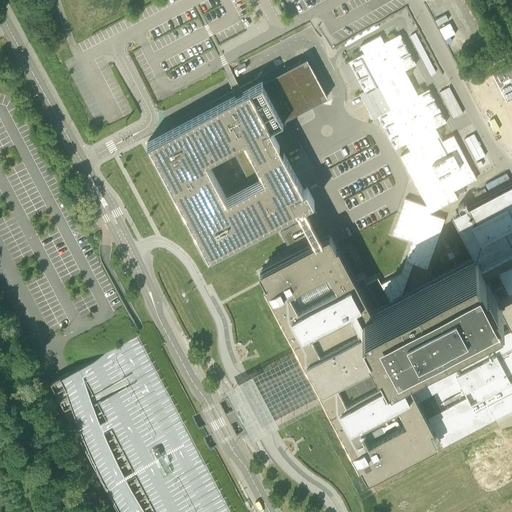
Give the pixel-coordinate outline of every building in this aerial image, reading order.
[(431,74),(436,71),(415,33),(410,36),(431,74)] [(390,300),(401,294),(413,263),(426,269),(446,219),(429,213),(457,198),(454,191),(476,180),(453,136),(442,142),(435,128),(446,122),(429,89),(418,95),(405,71),(415,65),(399,34),(382,42),(380,37),(360,48),(363,53),(348,60),(364,90),(359,93),(373,118),(377,116),(383,128),(395,149),(406,143),(410,150),(401,155),(428,205),(426,206),(407,198),(393,234),(412,241),(405,260),(400,273),(392,277),(381,283),(390,299),(390,300)] [(239,93),(147,141),(208,257),(297,210),(303,220),(281,231),(290,248),(312,236),(315,243),(329,236),(311,202),(314,200),(307,187),(304,189),(284,151),(296,145),(290,132),(283,119),(312,104),(328,96),(307,57),(292,65),(239,93)] [(450,86),(440,92),(453,117),(463,112),(450,86)] [(480,168),(490,163),(475,133),(465,139),(480,168)] [(316,395),(322,392),(366,476),(437,439),(431,427),(433,426),(442,443),(511,406),(511,188),(511,186),(455,216),(477,258),(393,303),(390,299),(381,283),(378,279),(369,282),(365,272),(355,276),(340,247),(336,248),(329,236),(315,243),(259,273),(264,281),(304,357),(298,360),(252,384),(270,419),(316,395)] [(387,215),(397,210),(395,206),(385,211),(387,215)] [(338,228),(334,230),(339,239),(345,236),(343,231),(340,232),(338,228)] [(140,334),(69,374),(50,385),(116,511),(230,511),(192,439),(140,338),(142,337),(140,334)]
